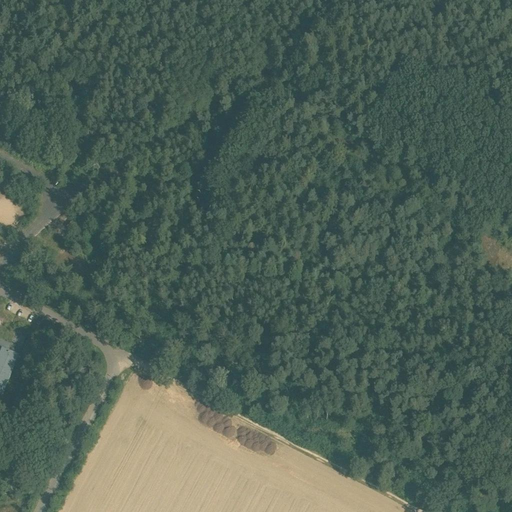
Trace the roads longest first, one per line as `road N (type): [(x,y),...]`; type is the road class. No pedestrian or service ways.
road 1 (track): [(125,358),(429,511)]
road 2 (track): [(152,157),(271,85),(275,0)]
road 3 (track): [(511,248),(451,237),(343,144)]
